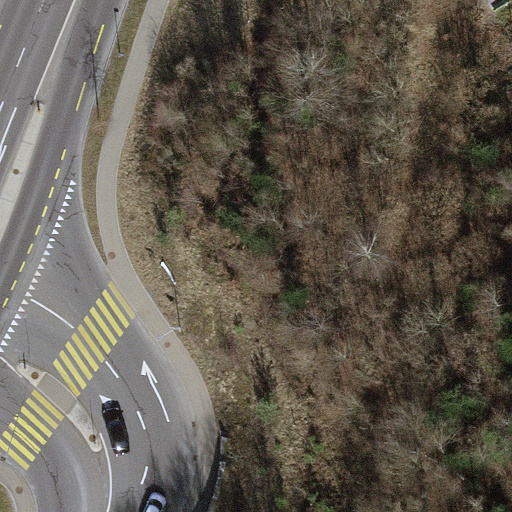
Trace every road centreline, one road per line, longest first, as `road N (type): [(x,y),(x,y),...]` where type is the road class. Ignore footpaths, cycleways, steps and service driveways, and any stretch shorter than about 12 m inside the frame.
road 1 (secondary): [(0,323),(73,370),(97,405),(115,469),(111,511)]
road 2 (secondary): [(65,0),(0,161)]
